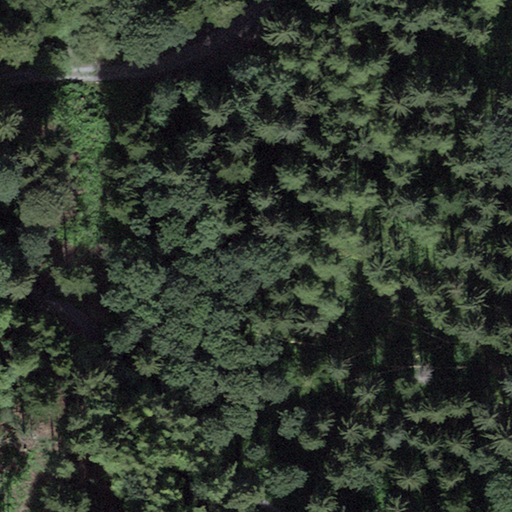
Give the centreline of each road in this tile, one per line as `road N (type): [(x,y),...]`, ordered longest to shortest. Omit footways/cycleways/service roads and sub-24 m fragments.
road 1 (track): [(0,292),(54,306),(278,511)]
road 2 (track): [(257,0),(223,32),(161,57),(30,73)]
